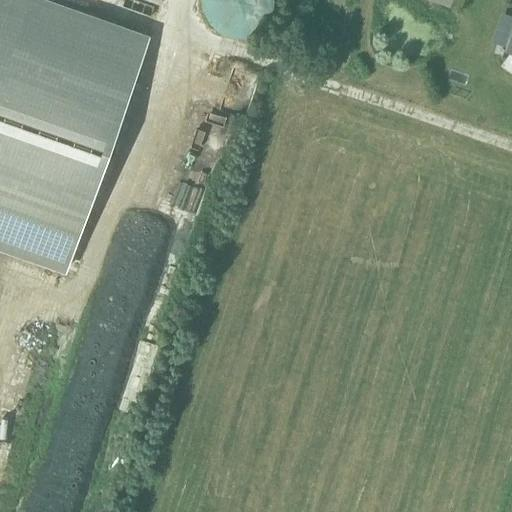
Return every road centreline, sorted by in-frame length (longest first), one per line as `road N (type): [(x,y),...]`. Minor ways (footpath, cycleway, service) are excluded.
road 1 (track): [(511,147),(170,27),(180,0)]
road 2 (track): [(22,288),(93,291),(170,27)]
